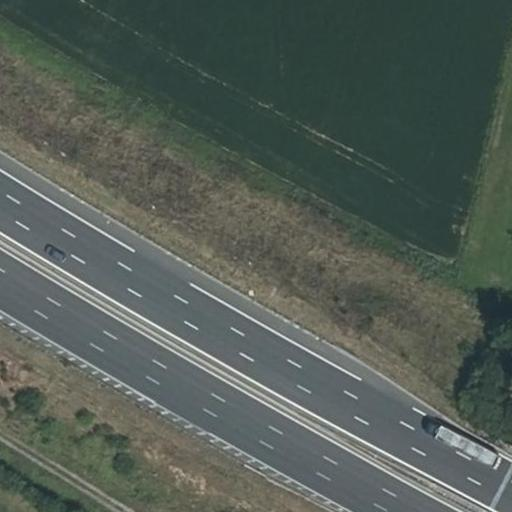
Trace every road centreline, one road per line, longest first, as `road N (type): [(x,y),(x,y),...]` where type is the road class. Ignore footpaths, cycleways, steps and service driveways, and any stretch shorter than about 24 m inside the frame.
road 1 (motorway): [(511,497),(0,203)]
road 2 (track): [(0,44),(273,203),(511,328)]
road 3 (motorway): [(0,280),(404,511)]
road 4 (track): [(0,432),(128,511)]
